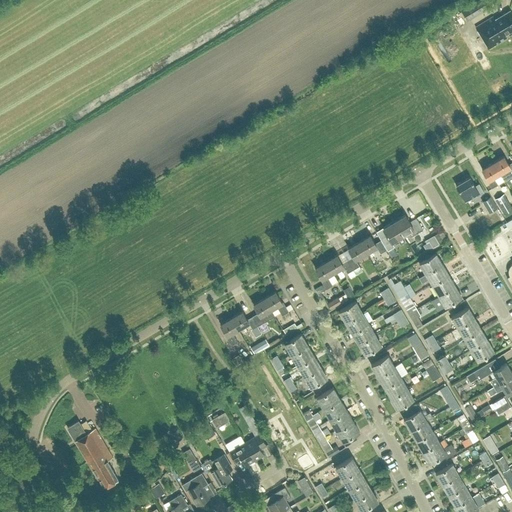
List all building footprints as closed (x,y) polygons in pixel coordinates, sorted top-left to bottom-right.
[(483,0),(476,0),(461,10),(467,20),(488,7),(483,0)] [(504,35),(511,29),(511,14),(509,10),(494,19),(492,16),(475,26),(488,48),(506,38),(504,35)] [(436,29),(426,35),(443,64),(453,58),(436,29)] [(503,61),(508,69),(511,67),(511,64),(508,58),(503,61)] [(503,148),(486,158),(488,161),(505,151),(503,148)] [(492,162),(499,173),(509,167),(511,170),(511,161),(508,164),(503,155),(492,162)] [(499,173),(492,162),(481,168),(488,179),(486,180),(491,187),(497,184),(493,177),(499,173)] [(455,185),(461,194),(465,201),(475,195),(476,196),(483,192),(478,183),(474,185),(469,176),(455,185)] [(488,212),(496,208),(489,196),(482,201),(488,212)] [(497,204),(503,214),(511,208),(511,207),(506,198),(497,204)] [(402,235),(407,232),(409,237),(415,233),(422,229),(415,218),(408,222),(404,214),(393,221),(405,241),(402,235)] [(405,241),(393,221),(382,227),(386,234),(380,238),(387,250),(394,246),(391,242),(396,238),(400,244),(405,241)] [(438,232),(434,235),(439,243),(443,240),(438,232)] [(358,241),(365,252),(376,246),(380,252),(385,249),(386,249),(380,240),(374,243),(369,235),(358,241)] [(365,252),(358,241),(347,248),(352,256),(347,259),(352,269),(358,265),(354,259),(365,252)] [(385,249),(380,252),(383,257),(388,254),(385,249)] [(435,252),(418,262),(425,273),(442,263),(435,252)] [(325,261),(332,272),(343,266),(346,272),(352,269),(347,259),(341,263),(336,254),(325,261)] [(332,272),(325,261),(314,267),(321,278),(320,279),(322,283),(325,288),(332,285),(326,276),(332,272)] [(448,274),(442,263),(425,273),(419,277),(422,281),(428,278),(432,284),(448,274)] [(358,265),(352,269),(355,274),(356,275),(361,271),(358,265)] [(352,269),(346,272),(350,278),(355,274),(352,269)] [(448,274),(432,284),(438,295),(455,285),(448,274)] [(395,291),(403,286),(399,280),(391,284),(395,291)] [(322,283),(314,288),(317,293),(325,288),(322,283)] [(455,285),(438,295),(445,306),(461,296),(455,285)] [(349,286),(343,289),(347,296),(353,293),(349,286)] [(403,286),(395,291),(399,297),(407,293),(403,286)] [(383,298),(391,293),(387,287),(379,292),(383,298)] [(264,297),(270,309),(271,309),(276,305),(281,314),(288,311),(285,306),(282,301),(281,302),(275,291),(264,297)] [(391,293),(383,298),(387,305),(395,300),(391,293)] [(337,296),(326,303),(330,308),(341,302),(337,296)] [(270,309),(264,297),(253,304),(257,312),(252,315),(257,325),(263,321),(263,322),(274,315),(271,309),(270,309)] [(344,321),(361,311),(355,300),(338,310),(344,321)] [(408,313),(416,308),(412,301),(404,306),(408,313)] [(457,327),(474,317),(467,306),(451,316),(457,327)] [(396,319),(404,314),(400,308),(392,313),(396,319)] [(417,327),(422,324),(417,316),(420,314),(416,308),(408,313),(417,327)] [(231,317),(237,328),(248,322),(252,328),(257,325),(252,315),(246,319),(241,311),(231,317)] [(361,311),(344,321),(351,332),(367,322),(361,311)] [(404,314),(396,319),(400,326),(408,321),(404,314)] [(237,328),(231,317),(220,323),(226,334),(225,335),(230,344),(237,341),(231,332),(237,328)] [(464,338),(480,328),(474,317),(457,327),(464,338)] [(286,334),(297,328),(294,322),(288,326),(286,323),(281,326),(286,334)] [(367,322),(351,332),(357,342),(374,332),(367,322)] [(470,349),(486,339),(480,328),(464,338),(470,349)] [(290,353),(307,344),(300,332),(284,342),(290,353)] [(374,332),(357,342),(364,354),(381,344),(374,332)] [(427,345),(435,340),(432,334),(423,339),(427,345)] [(486,339),(470,349),(477,360),(493,350),(486,339)] [(435,340),(427,345),(431,352),(439,347),(435,340)] [(415,352),(423,348),(419,341),(411,346),(415,352)] [(259,342),(250,347),(254,353),(262,348),(259,342)] [(297,364),(313,354),(307,344),(290,353),(297,364)] [(423,348),(415,352),(419,359),(427,354),(423,348)] [(273,364),(279,360),(276,354),(270,358),(273,364)] [(303,375),(319,365),(313,354),(297,364),(303,375)] [(377,375),(394,365),(387,354),(370,364),(377,375)] [(440,366),(448,362),(444,355),(436,360),(440,366)] [(279,360),(273,364),(276,369),(283,365),(279,360)] [(396,363),(401,373),(408,370),(403,360),(396,363)] [(448,362),(440,366),(444,373),(452,368),(448,362)] [(497,383),(511,374),(511,373),(505,362),(492,371),(495,377),(494,378),(497,383)] [(428,374),(436,369),(432,363),(424,368),(428,374)] [(319,365),(303,375),(310,386),(326,376),(319,365)] [(394,365),(377,375),(383,386),(400,376),(394,365)] [(478,380),(490,372),(487,367),(474,374),(478,380)] [(436,369),(428,374),(432,380),(440,376),(436,369)] [(511,374),(497,383),(497,384),(500,389),(502,388),(506,394),(511,390),(511,374)] [(286,385),(292,381),(289,376),(283,380),(286,385)] [(400,376),(383,386),(390,397),(406,387),(400,376)] [(292,381),(286,385),(289,391),(296,387),(292,381)] [(449,405),(456,401),(446,385),(441,388),(448,399),(446,400),(449,405)] [(322,407),(339,397),(332,386),(316,396),(322,407)] [(406,387),(390,397),(396,408),(413,398),(406,387)] [(494,408),(507,400),(504,395),(491,402),(494,408)] [(329,418),(345,408),(339,397),(322,407),(329,418)] [(507,400),(494,408),(498,413),(510,405),(507,400)] [(456,401),(449,405),(453,411),(460,407),(456,401)] [(463,406),(471,420),(477,417),(469,403),(463,406)] [(488,404),(481,408),(484,413),(491,409),(488,404)] [(315,419),(308,408),(302,412),(308,423),(315,419)] [(335,429),(352,419),(345,408),(329,418),(335,429)] [(478,416),(484,413),(481,408),(475,411),(478,416)] [(409,429),(432,416),(429,412),(423,415),(419,409),(402,419),(409,429)] [(216,418),(219,430),(229,427),(226,416),(216,418)] [(432,416),(409,429),(415,440),(432,430),(426,420),(432,416)] [(462,427),(469,423),(466,418),(459,422),(462,427)] [(352,419),(335,429),(342,440),(358,430),(352,419)] [(85,458),(105,446),(94,427),(91,429),(85,420),(79,423),(77,420),(67,427),(85,458)] [(208,437),(217,432),(211,421),(202,426),(208,437)] [(469,423),(462,427),(460,429),(469,443),(478,438),(469,423)] [(170,433),(175,441),(183,436),(177,428),(170,433)] [(328,440),(321,429),(315,433),(321,444),(328,440)] [(432,430),(415,440),(422,451),(439,441),(432,430)] [(226,439),(229,446),(245,440),(243,433),(226,439)] [(244,442),(254,459),(264,454),(260,447),(266,444),(259,433),(244,442)] [(451,444),(450,443),(442,447),(439,441),(422,451),(428,462),(443,454),(445,457),(452,453),(455,451),(455,449),(454,447),(453,446),(451,444)] [(254,459),(244,442),(229,450),(235,462),(241,458),(245,465),(254,459)] [(335,445),(325,451),(329,456),(339,450),(335,445)] [(105,446),(85,458),(102,487),(117,478),(106,460),(111,457),(105,446)] [(189,464),(196,459),(189,447),(182,452),(189,464)] [(481,460),(488,456),(485,450),(478,454),(481,460)] [(219,485),(231,478),(224,467),(230,464),(223,453),(211,460),(215,467),(209,470),(219,485)] [(495,459),(502,471),(509,468),(502,455),(495,459)] [(341,477),(358,467),(351,456),(335,466),(341,477)] [(488,456),(481,460),(485,465),(491,462),(488,456)] [(451,458),(444,462),(446,466),(435,472),(441,484),(458,474),(451,463),(453,462),(451,458)] [(348,488),(364,478),(358,467),(341,477),(348,488)] [(196,504),(208,497),(202,486),(208,483),(201,472),(188,479),(192,486),(187,489),(196,504)] [(494,481),(500,477),(497,472),(491,476),(494,481)] [(458,474),(441,484),(448,494),(464,484),(458,474)] [(304,476),(297,480),(301,487),(308,483),(304,476)] [(500,477),(494,481),(498,487),(504,484),(500,477)] [(354,498),(371,488),(364,478),(348,488),(354,498)] [(317,491),(324,487),(321,482),(314,486),(317,491)] [(158,483),(149,488),(154,496),(163,491),(158,483)] [(464,484),(448,494),(454,505),(471,495),(464,484)] [(267,504),(272,511),(278,511),(289,506),(285,500),(290,496),(284,486),(272,493),(275,499),(267,504)] [(324,487),(317,491),(321,497),(327,493),(324,487)] [(371,488),(354,498),(361,510),(377,499),(371,488)] [(168,511),(184,511),(182,507),(187,504),(181,493),(168,500),(172,507),(167,510),(168,511)] [(456,511),(457,511),(458,511),(468,511),(477,506),(471,495),(454,505),(455,507),(454,507),(456,511)] [(125,505),(129,511),(137,511),(138,511),(132,501),(125,505)]
